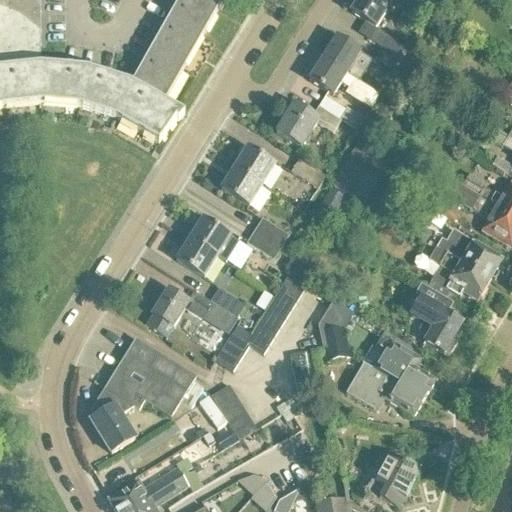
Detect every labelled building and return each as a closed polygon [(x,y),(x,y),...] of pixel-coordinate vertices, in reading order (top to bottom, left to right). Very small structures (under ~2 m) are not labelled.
[(0,0),(0,113),(2,112),(41,108),(79,112),(115,123),(158,148),(175,124),(178,125),(184,119),(184,118),(164,107),(224,0),(180,0),(131,88),(87,74),(40,70),(39,0),(0,0)] [(390,7),(378,0),(361,0),(351,17),(375,32),(390,7)] [(411,5),(404,16),(420,26),(427,15),(411,5)] [(420,26),(404,16),(397,27),(413,37),(420,26)] [(380,51),(381,52),(381,51),(398,61),(398,62),(405,52),(386,40),(380,51)] [(336,42),(322,64),(346,79),(360,57),(336,42)] [(381,51),(381,52),(374,62),(390,73),(398,62),(398,61),(381,51)] [(404,79),(432,97),(444,78),(415,61),(404,79)] [(322,64),(308,85),(333,101),(341,88),(348,93),(345,97),(370,113),(378,99),(346,79),(322,64)] [(341,126),(339,124),(318,111),(313,120),(294,108),(283,126),(281,125),(276,132),(278,133),(275,138),(301,153),(316,128),(333,139),(341,126)] [(389,124),(395,113),(387,108),(380,120),(389,124)] [(346,113),(339,124),(341,126),(357,136),(364,124),(346,113)] [(493,135),(488,145),(501,153),(502,151),(507,143),(493,135)] [(511,143),(508,141),(507,143),(502,151),(511,156),(511,143)] [(354,151),(348,163),(369,174),(375,162),(354,151)] [(247,152),(234,173),(262,191),(275,170),(247,152)] [(491,170),(508,180),(511,172),(511,170),(497,161),(491,170)] [(291,177),(318,194),(326,181),(299,164),(291,177)] [(353,199),(367,177),(347,165),(333,187),(353,199)] [(262,191),(234,173),(221,194),(249,212),(262,191)] [(470,179),(462,192),(511,221),(511,187),(501,204),(483,193),(486,188),(470,179)] [(511,221),(462,192),(446,182),(438,196),(488,226),(482,237),(497,246),(499,244),(511,251),(511,250),(511,249),(511,221)] [(317,219),(330,227),(344,204),(331,197),(317,219)] [(190,244),(217,262),(226,268),(239,247),(202,223),(190,244)] [(262,223),(254,235),(281,252),(288,240),(262,223)] [(281,252),(254,235),(247,248),(273,264),(281,252)] [(437,253),(461,267),(460,269),(489,285),(491,283),(494,285),(500,275),(496,273),(502,264),(453,236),(446,247),(442,245),(437,253)] [(217,262),(190,244),(176,265),(204,283),(217,262)] [(460,269),(461,267),(437,253),(430,264),(441,270),(431,286),(459,302),(463,295),(478,304),(489,285),(460,269)] [(402,281),(407,270),(394,263),(389,274),(402,281)] [(291,264),(285,274),(290,278),(308,289),(314,278),(291,264)] [(290,278),(284,286),(302,298),(308,289),(290,278)] [(284,286),(279,295),(296,306),(302,298),(284,286)] [(410,307),(416,311),(410,319),(433,333),(424,347),(448,361),(457,346),(453,344),(463,328),(445,317),(451,306),(422,288),(410,307)] [(218,293),(210,307),(218,312),(236,323),(245,310),(218,293)] [(218,312),(210,307),(193,296),(187,307),(167,294),(152,319),(153,320),(147,330),(166,343),(184,314),(201,325),(207,329),(218,312)] [(279,295),(273,304),(291,315),(296,306),(279,295)] [(273,304),(268,313),(285,324),(291,315),(273,304)] [(326,326),(337,333),(350,330),(357,319),(337,308),(326,326)] [(268,313),(262,322),(280,333),(285,324),(268,313)] [(262,322),(256,330),(274,342),(280,333),(262,322)] [(256,330),(251,339),(269,351),(274,342),(256,330)] [(319,337),(323,354),(347,349),(344,332),(319,337)] [(231,339),(226,348),(243,359),(249,350),(245,348),(246,348),(231,339)] [(251,339),(246,348),(245,348),(249,350),(263,359),(269,351),(251,339)] [(383,357),(373,373),(424,403),(435,385),(410,371),(416,361),(382,340),(375,352),(383,357)] [(170,423),(195,383),(135,345),(134,346),(135,347),(127,360),(126,359),(125,360),(126,361),(116,377),(115,378),(116,378),(105,394),(105,393),(104,394),(107,397),(133,412),(138,416),(144,406),(170,423)] [(226,348),(220,357),(238,368),(243,359),(226,348)] [(347,349),(323,354),(325,367),(350,361),(347,349)] [(290,360),(292,370),(312,366),(310,356),(290,360)] [(238,368),(220,357),(215,366),(232,377),(238,368)] [(292,370),(294,380),(315,376),(312,366),(292,370)] [(362,368),(362,369),(345,399),(376,416),(383,405),(413,422),(424,403),(373,373),(373,374),(362,368)] [(294,380),(296,391),(317,386),(315,376),(294,380)] [(317,386),(296,391),(298,401),(319,397),(317,386)] [(211,401),(213,405),(216,410),(234,399),(229,390),(211,401)] [(133,412),(107,397),(101,411),(106,414),(106,415),(108,418),(93,427),(112,461),(137,447),(123,424),(133,412)] [(240,408),(234,399),(216,410),(222,419),(240,408)] [(245,417),(240,408),(222,419),(227,428),(245,417)] [(227,428),(233,437),(251,426),(245,417),(227,428)] [(233,437),(238,446),(256,435),(251,426),(233,437)] [(209,438),(207,439),(203,441),(208,449),(214,445),(209,438)] [(370,499),(394,511),(399,511),(410,493),(411,493),(416,484),(414,474),(404,469),(390,462),(370,499)] [(108,504),(112,511),(135,511),(183,483),(177,474),(144,494),(138,486),(108,504)] [(183,483),(135,511),(156,511),(189,492),(183,483)] [(300,494),(294,506),(314,503),(311,487),(300,494)] [(0,498),(0,510),(1,511),(15,511),(5,496),(0,498)]
